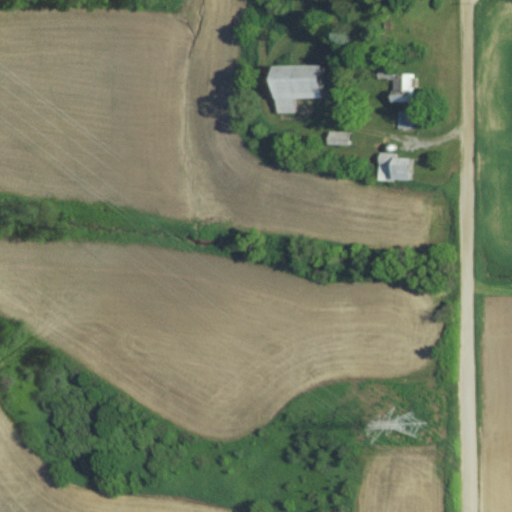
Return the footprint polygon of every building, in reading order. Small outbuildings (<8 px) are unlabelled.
[(328,100),(328,66),(284,66),(284,115),(300,115),(300,100),(328,100)] [(398,104),(418,103),(417,73),(398,74),(398,69),(382,70),(382,80),(397,80),(398,104)] [(400,131),(415,131),(415,112),(400,112),(400,131)] [(335,146),(354,146),(354,134),(349,134),(349,139),(335,139),(335,146)] [(383,182),(417,182),(417,156),(383,156),(383,182)]
